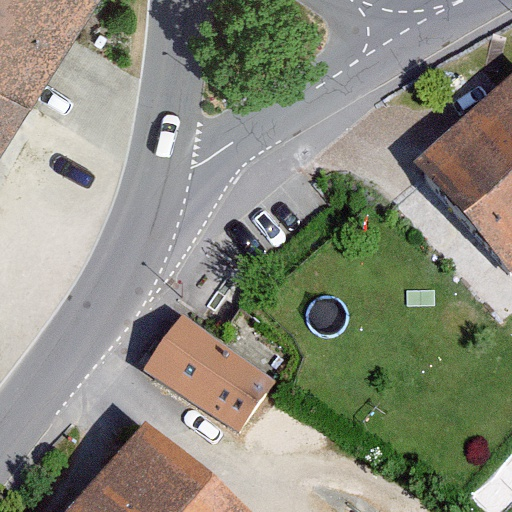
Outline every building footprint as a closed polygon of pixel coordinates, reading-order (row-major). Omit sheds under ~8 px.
[(0,0),(0,72),(38,95),(93,0),(0,0)] [(0,72),(0,158),(38,95),(0,72)] [(511,77),(409,165),(511,284),(511,77)] [(149,363),(243,430),(274,387),(180,319),(149,363)] [(242,511),(147,429),(74,511),(242,511)]
